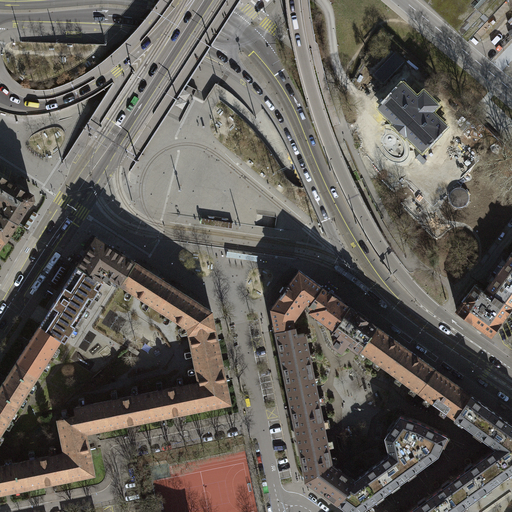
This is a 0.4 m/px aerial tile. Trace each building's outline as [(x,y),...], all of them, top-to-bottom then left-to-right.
[(424,0),(468,41),(476,32),(442,0),(424,0)] [(442,0),(476,32),(506,0),(442,0)] [(374,72),(378,76),(398,56),(394,51),(374,72)] [(421,146),(423,148),(425,146),(424,146),(443,127),(445,126),(443,124),(429,111),(436,105),(424,93),(418,100),(404,86),(403,84),(401,86),(383,105),(382,105),(380,107),(382,109),(383,108),(397,123),(396,124),(406,134),(407,132),(421,146)] [(0,212),(14,222),(27,203),(29,203),(32,199),(30,194),(27,191),(24,192),(0,176),(0,212)] [(9,231),(14,222),(0,212),(0,238),(3,240),(9,231)] [(110,276),(121,283),(135,262),(127,257),(127,256),(125,255),(121,253),(118,251),(119,251),(113,248),(107,244),(107,243),(105,242),(105,243),(96,237),(78,266),(99,279),(102,275),(103,276),(103,277),(107,280),(110,276)] [(511,254),(487,287),(511,305),(511,254)] [(159,307),(173,286),(151,272),(135,261),(135,262),(121,283),(159,307)] [(78,266),(40,325),(61,339),(65,342),(104,282),(99,279),(78,266)] [(299,270),(272,308),(275,324),(276,330),(294,326),(293,320),(307,301),(310,304),(322,287),(299,270)] [(491,335),(511,306),(511,305),(487,287),(484,291),(475,285),(456,310),(491,335)] [(213,318),(212,311),(189,296),(173,286),(159,307),(189,326),(198,324),(198,321),(213,318)] [(336,297),(322,287),(310,304),(309,305),(312,307),(310,310),(319,317),(318,319),(321,322),(323,320),(335,328),(343,317),(342,316),(349,306),(336,297)] [(359,351),(361,348),(377,326),(364,316),(349,306),(342,316),(343,317),(335,328),(332,332),(337,335),(332,343),(342,351),(348,343),(359,351)] [(198,324),(189,326),(195,358),(220,353),(218,343),(213,318),(198,321),(198,324)] [(16,362),(38,376),(61,339),(40,325),(16,362)] [(284,365),(285,373),(312,368),(305,333),(296,335),(294,326),(276,330),(284,365)] [(361,348),(390,369),(406,347),(377,326),(361,348)] [(390,369),(419,390),(435,368),(406,347),(390,369)] [(226,382),(220,353),(195,358),(201,385),(195,386),(194,386),(199,408),(230,402),(226,382)] [(0,387),(0,402),(14,412),(38,376),(16,362),(5,379),(0,387)] [(294,417),(321,412),(320,408),(319,404),(318,396),(312,368),(285,373),(293,410),(293,413),(294,417)] [(471,395),(435,368),(419,390),(455,417),(471,395)] [(148,393),(154,418),(199,408),(194,386),(195,386),(194,383),(148,393)] [(103,402),(109,427),(154,418),(148,393),(103,402)] [(487,439),(489,441),(511,424),(511,423),(510,422),(507,420),(471,395),(455,417),(484,437),(487,439)] [(0,434),(14,412),(0,402),(0,434)] [(65,449),(88,444),(86,431),(109,427),(103,402),(76,407),(78,416),(59,419),(65,449)] [(301,451),(303,461),(330,455),(321,412),(294,417),(301,451)] [(390,454),(407,476),(437,454),(447,435),(419,422),(401,416),(386,436),(390,454)] [(511,470),(511,424),(489,441),(497,447),(482,458),(498,481),(511,470)] [(64,453),(69,478),(94,473),(88,444),(65,449),(66,453),(64,453)] [(23,461),(28,486),(69,478),(64,453),(23,461)] [(339,502),(352,511),(357,511),(407,476),(390,454),(355,480),(354,480),(339,502)] [(303,461),(307,478),(307,479),(308,479),(322,490),(339,502),(354,480),(355,480),(331,463),(330,455),(303,461)] [(454,511),(498,481),(482,458),(474,464),(472,462),(465,467),(466,470),(451,480),(449,479),(442,484),(443,486),(435,492),(449,511),(454,511)] [(0,492),(28,486),(23,461),(0,465),(0,492)] [(449,511),(435,492),(427,498),(425,496),(418,501),(419,504),(407,511),(449,511)]
